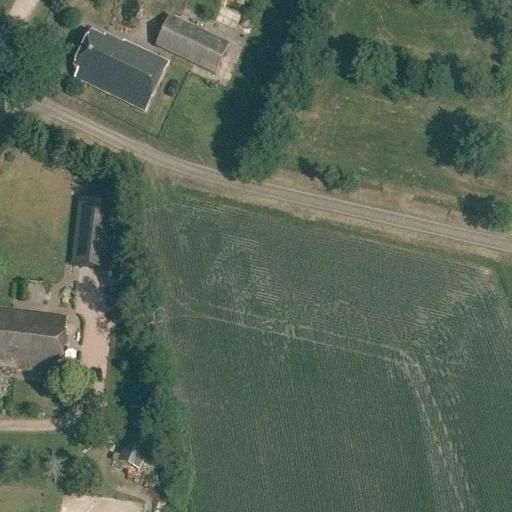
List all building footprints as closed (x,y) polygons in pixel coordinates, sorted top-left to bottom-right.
[(168,17),(152,49),(211,77),(227,46),(168,17)] [(491,45),(511,49),(511,40),(511,27),(494,25),(491,45)] [(88,37),(72,69),(102,84),(98,93),(144,116),(168,67),(122,45),(118,52),(88,37)] [(497,86),(501,66),(490,64),(486,83),(497,86)] [(463,129),(483,133),(487,115),(467,110),(463,129)] [(80,202),(72,267),(104,271),(112,206),(80,202)] [(0,370),(60,378),(67,321),(0,313),(0,370)] [(129,372),(133,418),(149,417),(145,371),(150,370),(149,351),(122,353),(123,372),(129,372)] [(117,466),(137,473),(151,434),(132,427),(117,466)]
